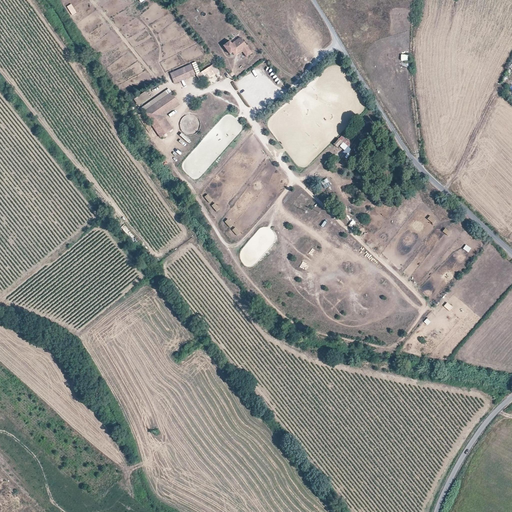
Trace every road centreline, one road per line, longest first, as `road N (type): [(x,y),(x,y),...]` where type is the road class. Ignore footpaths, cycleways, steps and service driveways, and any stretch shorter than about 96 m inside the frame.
road 1 (track): [(314,199),(424,304),(394,346),(306,329),(277,310),(225,245),(166,150),(175,135)]
road 2 (unclassified): [(313,0),(410,156),(511,253)]
road 3 (tertiary): [(511,396),(465,451),(436,511)]
